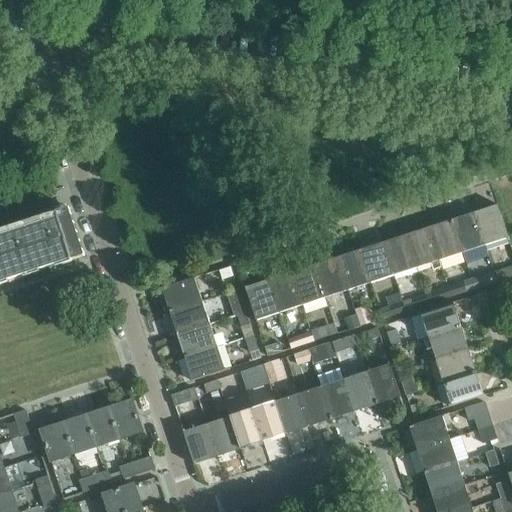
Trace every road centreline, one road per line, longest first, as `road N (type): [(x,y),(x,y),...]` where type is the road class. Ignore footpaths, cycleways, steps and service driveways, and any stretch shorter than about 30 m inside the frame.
road 1 (residential): [(511,127),(508,115),(483,106),(38,58)]
road 2 (residential): [(189,511),(38,58)]
road 3 (residential): [(384,511),(364,458),(195,511)]
